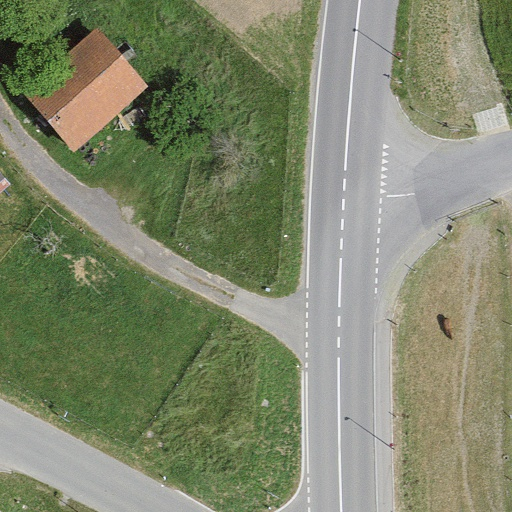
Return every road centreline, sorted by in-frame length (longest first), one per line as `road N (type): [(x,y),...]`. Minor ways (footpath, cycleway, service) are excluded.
road 1 (secondary): [(341,511),(343,198)]
road 2 (secondary): [(343,198),(360,0)]
road 3 (tertiary): [(0,427),(162,511)]
road 4 (unclassified): [(343,198),(433,188),(511,157)]
